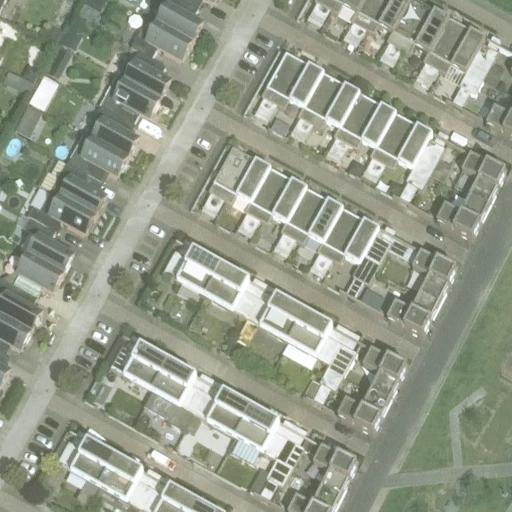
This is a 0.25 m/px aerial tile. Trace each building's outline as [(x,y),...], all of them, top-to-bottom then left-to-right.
[(199,14),(173,0),(159,0),(154,10),(154,15),(163,20),(158,29),(193,49),(203,30),(193,24),(199,14)] [(204,4),(212,9),(215,10),(220,0),(173,0),(199,14),(204,4)] [(356,18),(365,0),(318,0),(315,7),(338,20),(343,11),(356,18)] [(392,38),(412,3),(406,0),(365,0),(356,18),(351,27),(374,40),(379,31),(392,38)] [(428,58),(448,23),(412,3),(392,38),(387,47),(410,60),(415,51),(428,58)] [(482,50),(483,50),(486,44),(448,23),(428,58),(423,67),(446,80),(451,71),(466,79),(471,71),(482,50)] [(158,54),(180,66),(182,68),(193,49),(158,29),(152,39),(142,34),(131,53),(138,57),(139,56),(152,64),(158,54)] [(58,48),(64,36),(56,32),(52,31),(46,42),(58,48)] [(482,50),(471,71),(487,80),(499,59),(483,50),(482,50)] [(167,72),(152,64),(139,56),(138,57),(133,67),(128,64),(117,83),(160,107),(171,88),(161,82),(167,72)] [(303,113),(322,78),(286,58),(262,102),(285,115),(290,106),(303,113)] [(23,81),(34,87),(37,82),(40,76),(29,70),(23,81)] [(471,71),(466,79),(459,92),(475,101),(487,80),(471,71)] [(339,133),(358,98),(322,78),(303,113),(298,123),(321,135),(326,126),(339,133)] [(140,120),(148,124),(150,126),(160,107),(117,83),(101,111),(122,123),(134,130),(140,120)] [(24,84),(19,96),(30,101),(36,89),(24,84)] [(375,154),(394,118),(358,98),(339,133),(334,143),(357,155),(362,146),(375,154)] [(495,113),(486,130),(511,142),(511,102),(504,118),(495,113)] [(122,123),(101,111),(85,141),(128,165),(139,146),(117,133),(122,123)] [(429,145),(430,145),(433,140),(394,118),(375,154),(370,163),(393,175),(398,166),(412,174),(417,166),(429,145)] [(31,143),(35,135),(20,128),(16,136),(31,143)] [(108,178),(116,182),(118,184),(128,165),(85,141),(69,169),(88,180),(102,188),(108,178)] [(429,145),(417,166),(434,175),(445,154),(430,145),(429,145)] [(250,209),(269,174),(233,153),(209,198),(232,211),(237,201),(250,209)] [(470,202),(489,212),(506,179),(470,160),(462,177),(479,186),(470,202)] [(412,174),(406,187),(422,196),(434,175),(417,166),(412,174)] [(88,180),(69,169),(67,168),(51,197),(96,223),(107,204),(82,190),(88,180)] [(286,229),(306,194),(269,174),(250,209),(245,218),(268,231),(273,222),(286,229)] [(392,186),(387,196),(397,201),(402,192),(397,189),(392,186)] [(322,249),(342,214),(306,194),(286,229),(281,238),(304,251),(309,242),(322,249)] [(86,241),(96,223),(51,197),(41,216),(34,212),(28,222),(31,224),(56,238),(61,228),(86,241)] [(472,245),(489,212),(470,202),(462,219),(445,210),(437,227),(472,245)] [(376,240),(377,241),(380,235),(342,214),(322,249),(317,258),(340,271),(345,262),(360,270),(364,261),(376,240)] [(50,248),(56,238),(31,224),(25,235),(35,240),(25,259),(64,280),(75,261),(50,248)] [(376,240),(364,261),(381,271),(393,250),(377,241),(376,240)] [(205,302),(222,272),(194,256),(189,265),(175,257),(164,279),(205,302)] [(421,300),(440,309),(457,276),(421,258),(413,275),(429,283),(421,300)] [(43,293),(51,298),(54,299),(64,280),(25,259),(15,278),(19,280),(13,290),(17,292),(38,304),(43,293)] [(364,261),(360,270),(353,282),(369,292),(381,271),(364,261)] [(247,325),(259,304),(245,296),(250,288),(222,272),(205,302),(247,325)] [(32,314),(38,304),(17,292),(11,302),(3,298),(0,303),(0,320),(32,338),(43,319),(32,314)] [(423,343),(440,309),(421,300),(412,316),(396,308),(387,324),(423,343)] [(288,348),(305,318),(277,303),(272,312),(259,304),(247,325),(288,348)] [(305,318),(288,348),(329,371),(330,369),(341,350),(328,342),(333,334),(305,318)] [(9,350),(19,356),(22,357),(32,338),(0,320),(0,358),(3,360),(9,350)] [(104,370),(111,374),(123,353),(127,345),(127,344),(120,340),(104,370)] [(341,350),(330,369),(347,378),(357,359),(341,350)] [(152,397),(169,367),(141,352),(136,361),(123,353),(111,374),(152,397)] [(371,397),(390,407),(407,373),(371,355),(363,372),(380,380),(371,397)] [(194,420),(206,399),(192,392),(197,383),(169,367),(152,397),(194,420)] [(347,378),(330,369),(329,371),(319,389),(321,390),(336,398),(347,378)] [(0,371),(0,395),(0,396),(10,377),(0,371)] [(313,385),(303,402),(312,407),(316,400),(321,390),(319,389),(313,385)] [(373,440),(390,407),(371,397),(363,414),(346,405),(338,422),(373,440)] [(235,444),(252,414),(224,398),(219,407),(206,399),(194,420),(201,424),(235,444)] [(252,414),(235,444),(276,466),(277,465),(288,445),(275,438),(280,429),(252,414)] [(201,424),(194,420),(186,434),(193,438),(201,424)] [(288,445),(277,465),(294,474),(304,454),(288,445)] [(99,493),(116,463),(88,447),(83,456),(69,448),(57,470),(99,493)] [(322,494),(341,504),(357,471),(322,453),(313,469),(330,478),(322,494)] [(133,511),(142,511),(153,495),(139,487),(144,478),(116,463),(99,493),(133,511)] [(276,466),(266,484),(283,493),(294,474),(277,465),(276,466)] [(257,501),(261,492),(254,488),(250,497),(257,501)] [(197,511),(199,509),(171,493),(166,502),(153,495),(142,511),(197,511)] [(336,511),(341,504),(322,494),(313,511),(296,502),(291,511),(336,511)]
